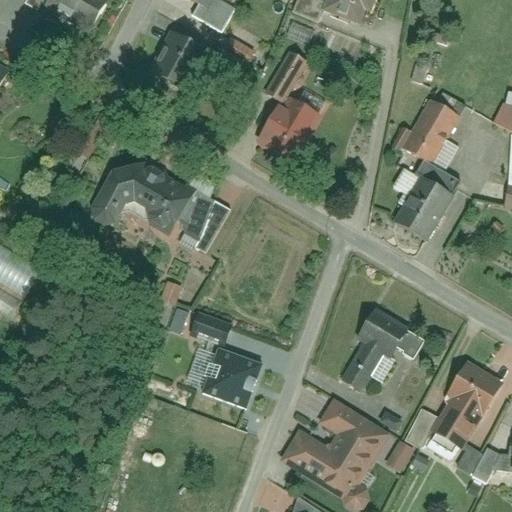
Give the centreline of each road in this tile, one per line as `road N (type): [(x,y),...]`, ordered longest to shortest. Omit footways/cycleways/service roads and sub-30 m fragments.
road 1 (residential): [(351,233),(245,511)]
road 2 (residential): [(98,98),(351,233)]
road 3 (residential): [(351,233),(511,334)]
